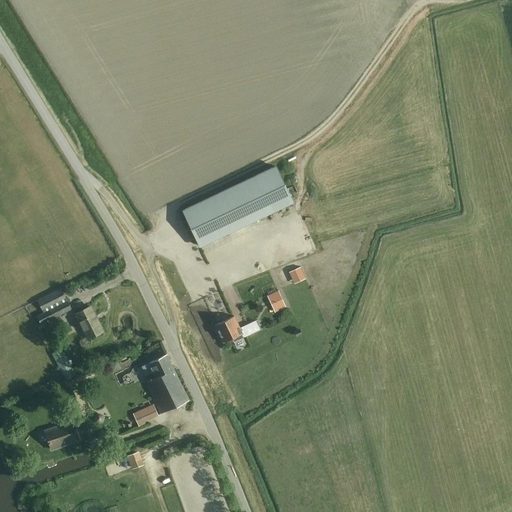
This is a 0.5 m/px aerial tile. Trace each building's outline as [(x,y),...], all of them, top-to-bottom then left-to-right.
[(275,166),(184,210),(201,246),(292,203),(275,166)] [(62,288),(38,300),(45,313),(38,316),(42,324),(72,309),(62,288)] [(271,305),(282,300),(278,292),(267,296),(271,305)] [(91,306),(82,311),(76,314),(88,339),(104,331),(91,306)] [(234,316),(224,321),(215,325),(224,343),(242,334),(244,337),(260,329),(256,321),(240,328),(234,316)] [(61,349),(52,353),(66,379),(75,375),(61,349)] [(150,362),(142,366),(146,375),(154,371),(156,377),(147,381),(158,403),(162,412),(180,405),(184,403),(189,400),(167,354),(158,359),(150,362)] [(116,368),(110,371),(113,378),(119,375),(116,368)] [(93,370),(83,373),(64,381),(66,386),(96,375),(93,370)] [(51,394),(31,401),(34,410),(54,403),(51,394)] [(20,409),(22,415),(32,412),(30,406),(20,409)] [(73,422),(64,425),(46,431),(49,440),(52,450),(80,440),(73,422)] [(137,458),(125,464),(130,475),(142,470),(137,458)]
